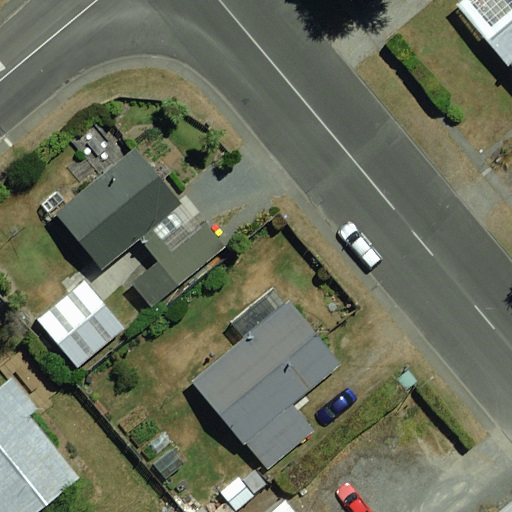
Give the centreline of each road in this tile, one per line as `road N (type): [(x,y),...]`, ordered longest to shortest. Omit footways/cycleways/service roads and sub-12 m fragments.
road 1 (residential): [(219,0),(511,349)]
road 2 (residential): [(0,81),(96,0)]
